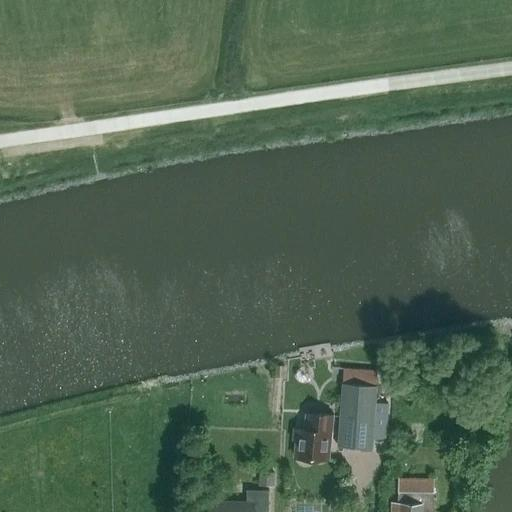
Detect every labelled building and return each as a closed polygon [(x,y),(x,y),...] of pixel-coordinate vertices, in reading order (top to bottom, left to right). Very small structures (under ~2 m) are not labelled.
[(275,365),(275,378),(285,378),(285,366),(275,365)] [(376,385),(342,383),(338,446),(372,448),(376,385)] [(295,456),(328,458),(330,415),(304,413),(304,429),(293,429),(293,439),(296,439),(295,456)] [(273,471),(257,471),(257,485),(273,485),(273,471)] [(432,511),(434,479),(399,478),(398,502),(392,502),(391,511),(432,511)] [(209,511),(268,511),(269,490),(247,489),(246,502),(210,501),(209,511)]
